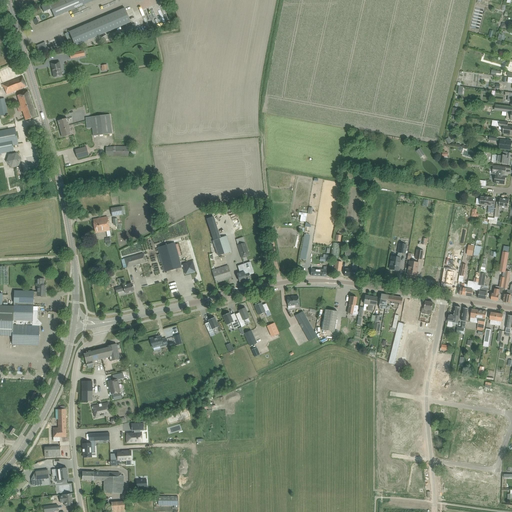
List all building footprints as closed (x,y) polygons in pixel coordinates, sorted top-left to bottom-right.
[(62,14),(56,0),(49,3),(41,6),(44,12),(51,9),(55,17),(62,14)] [(80,0),(56,0),(62,14),(83,5),(80,0)] [(77,29),(74,30),(69,32),(75,46),(83,43),(77,29)] [(45,42),(34,47),(38,56),(49,51),(45,42)] [(59,62),(56,62),(51,63),(54,77),(61,76),(60,71),(61,71),(59,62)] [(23,77),(3,85),(7,95),(27,87),(23,77)] [(26,120),(36,117),(28,92),(18,96),(26,120)] [(91,117),(91,118),(94,136),(113,133),(110,114),(91,117)] [(58,121),(62,137),(71,135),(67,118),(58,121)] [(511,134),(511,126),(508,126),(508,122),(500,121),(499,124),(499,129),(503,130),(503,134),(508,134),(511,134)] [(15,128),(0,131),(0,154),(1,155),(1,153),(13,151),(12,145),(18,144),(15,128)] [(511,141),(507,141),(500,140),(499,148),(506,149),(511,150),(511,141)] [(109,147),(106,147),(106,155),(120,155),(129,155),(129,146),(120,146),(109,146),(109,147)] [(88,155),(86,147),(75,150),(77,158),(88,155)] [(416,151),(420,157),(425,154),(420,148),(416,151)] [(509,165),(510,158),(507,158),(507,156),(510,156),(510,153),(511,153),(508,152),(504,152),(503,156),(497,155),(496,162),(502,163),(502,164),(509,165)] [(14,154),(13,154),(11,154),(10,155),(9,156),(8,157),(8,158),(7,160),(7,161),(7,162),(8,163),(8,164),(9,165),(10,166),(11,166),(12,167),(13,167),(14,167),(16,167),(17,166),(18,166),(19,165),(19,164),(20,163),(20,162),(20,161),(20,159),(20,158),(19,157),(19,156),(18,155),(17,155),(16,154),(15,154),(14,154)] [(493,167),(493,172),(496,173),(496,175),(495,183),(505,185),(506,176),(504,176),(504,173),(505,174),(506,169),(493,167)] [(492,198),(490,198),(481,197),(481,199),(476,198),(476,204),(488,206),(488,212),(494,213),(495,201),(495,202),(492,202),(492,198)] [(499,207),(500,207),(508,208),(509,200),(500,199),(499,207)] [(122,215),(121,207),(111,208),(112,216),(122,215)] [(95,233),(110,231),(107,217),(93,219),(95,233)] [(225,237),(219,238),(213,241),(218,256),(228,253),(226,249),(229,248),(225,237)] [(304,239),(300,259),(305,260),(309,240),(304,239)] [(192,262),(183,265),(181,266),(178,254),(174,242),(158,247),(160,254),(158,254),(160,263),(162,262),(165,272),(181,267),(184,266),(186,274),(195,271),(192,262)] [(237,245),(241,255),(248,252),(244,243),(237,245)] [(334,243),(332,258),(338,259),(340,244),(334,243)] [(346,246),(344,255),(352,256),(353,247),(346,246)] [(503,252),(499,271),(505,272),(509,253),(503,252)] [(144,254),(125,259),(127,268),(147,262),(145,257),(144,254)] [(396,270),(398,271),(401,255),(398,254),(397,257),(392,257),(390,269),(392,270),(393,271),(395,271),(396,270)] [(407,274),(416,276),(418,263),(409,262),(407,274)] [(345,273),(344,276),(354,277),(354,274),(356,274),(358,263),(353,263),(352,270),(345,269),(345,273)] [(431,278),(434,278),(436,266),(426,264),(425,271),(427,271),(426,277),(431,278)] [(212,271),(214,278),(216,283),(232,278),(228,266),(212,271)] [(311,268),(311,276),(326,277),(327,266),(323,266),(323,269),(311,268)] [(237,275),(239,282),(242,281),(243,282),(245,281),(245,280),(246,279),(250,278),(249,274),(250,273),(249,271),(247,269),(245,270),(244,268),(242,267),(240,268),(239,270),(240,272),(238,272),(237,274),(238,274),(237,275)] [(444,284),(452,285),(454,272),(446,271),(444,284)] [(38,292),(34,291),(33,296),(46,296),(46,292),(45,292),(45,286),(43,286),(44,279),(37,279),(37,286),(38,286),(38,292)] [(468,284),(466,296),(472,297),(473,292),(473,290),(474,290),(475,284),(468,282),(468,284)] [(132,284),(120,287),(115,288),(117,293),(124,290),(125,293),(134,290),(132,284)] [(504,297),(503,302),(510,303),(511,298),(511,295),(511,294),(511,293),(511,284),(511,285),(510,290),(508,289),(507,295),(505,294),(504,297)] [(484,286),(481,285),(481,287),(480,287),(480,291),(478,298),(486,299),(487,292),(488,289),(484,288),(484,286)] [(492,295),(491,300),(498,301),(499,296),(499,294),(500,290),(495,289),(495,294),(492,293),(492,295)] [(33,296),(34,291),(14,291),(14,306),(0,305),(0,335),(13,336),(12,345),(39,346),(39,326),(40,321),(37,319),(37,312),(38,312),(38,311),(33,311),(33,296)] [(382,306),(385,307),(386,305),(386,302),(387,295),(381,294),(379,308),(382,308),(382,306)] [(386,305),(385,307),(386,307),(387,303),(390,303),(391,305),(394,305),(393,308),(398,309),(398,305),(401,305),(402,298),(387,295),(386,302),(386,305)] [(299,305),(298,296),(287,297),(288,306),(299,305)] [(355,306),(356,302),(357,297),(356,297),(353,296),(353,297),(350,296),(347,313),(357,315),(358,306),(355,306)] [(376,306),(377,298),(365,296),(364,304),(368,304),(367,310),(372,311),(373,305),(376,306)] [(433,303),(426,302),(424,309),(422,308),(421,313),(428,314),(431,315),(432,310),(433,303)] [(262,305),(261,303),(262,303),(261,303),(254,306),(255,306),(258,315),(265,312),(267,317),(271,315),(266,304),(266,305),(263,306),(262,305)] [(452,316),(453,315),(449,314),(448,323),(453,324),(454,324),(454,325),(455,325),(456,325),(457,325),(458,325),(459,314),(460,312),(461,307),(455,306),(454,313),(453,316),(452,316)] [(237,315),(236,314),(241,327),(245,326),(243,320),(249,317),(245,308),(239,311),(239,313),(240,314),(237,315)] [(464,308),(463,313),(462,321),(463,321),(462,328),(457,327),(456,333),(463,334),(464,328),(465,329),(468,314),(468,309),(464,308)] [(338,311),(331,310),(325,309),(322,330),(334,332),(338,311)] [(472,309),(471,314),(470,321),(474,322),(475,317),(479,318),(477,330),(484,331),(487,312),(472,309)] [(303,311),(295,316),(309,341),(317,336),(303,311)] [(231,316),(231,315),(230,313),(222,316),(223,316),(227,325),(226,325),(227,325),(231,323),(234,329),(240,326),(234,314),(234,315),(231,316)] [(206,325),(205,324),(211,337),(215,335),(212,330),(219,327),(215,317),(208,320),(209,322),(209,323),(206,325)] [(268,326),(273,336),(279,334),(274,323),(268,326)] [(489,347),(491,330),(486,329),(483,347),(489,347)] [(257,343),(251,330),(244,333),(250,346),(257,343)] [(176,346),(178,345),(182,344),(179,335),(175,336),(174,337),(176,346)] [(162,340),(161,336),(157,337),(157,338),(150,340),(153,348),(160,346),(161,347),(168,345),(166,338),(162,340)] [(100,348),(99,348),(102,359),(105,358),(109,357),(110,361),(120,359),(116,344),(107,346),(102,348),(100,348)] [(87,353),(84,354),(86,363),(87,366),(92,365),(93,365),(93,364),(92,362),(98,360),(102,359),(99,348),(95,349),(86,352),(87,353)] [(510,374),(498,372),(497,382),(508,384),(510,374)] [(108,381),(111,394),(120,392),(117,380),(117,379),(113,380),(108,381)] [(92,381),(82,381),(82,401),(92,401),(92,381)] [(389,406),(389,399),(388,399),(388,400),(382,400),(382,403),(382,404),(381,404),(381,408),(382,408),(382,414),(389,414),(393,414),(393,407),(390,407),(390,406),(389,406)] [(99,405),(92,406),(92,407),(92,409),(93,409),(93,412),(96,412),(97,417),(101,416),(104,416),(104,415),(107,415),(109,414),(108,409),(110,409),(108,403),(101,404),(101,406),(99,406),(99,404),(99,405)] [(60,409),(56,409),(56,419),(58,419),(58,428),(66,428),(65,409),(65,406),(60,406),(60,409)] [(461,416),(458,430),(463,431),(464,425),(469,426),(471,415),(471,416),(466,415),(466,417),(461,416)] [(474,433),(478,434),(481,420),(476,419),(476,417),(472,416),(472,415),(471,415),(469,426),(475,427),(474,433)] [(481,420),(478,434),(483,434),(484,428),(489,429),(491,419),(486,418),(486,421),(481,420)] [(494,436),(499,437),(501,423),(496,422),(496,420),(492,419),(491,419),(489,429),(495,430),(494,436)] [(134,434),(127,434),(128,442),(128,443),(137,442),(136,439),(142,439),(141,432),(140,431),(144,430),(144,423),(131,424),(132,431),(134,431),(134,434)] [(166,427),(166,433),(182,431),(180,425),(166,427)] [(58,428),(53,428),(54,437),(60,437),(66,437),(66,428),(58,428)] [(83,449),(82,449),(83,449),(83,452),(83,457),(87,457),(88,457),(90,457),(91,457),(91,453),(91,446),(95,446),(95,441),(110,440),(109,433),(89,434),(90,441),(90,443),(83,444),(83,449)] [(461,439),(457,438),(454,452),(460,453),(459,455),(464,456),(466,446),(460,445),(461,439)] [(475,455),(477,442),(473,441),(472,447),(466,446),(464,456),(465,456),(469,457),(469,454),(475,455)] [(481,442),(477,442),(475,455),(480,456),(479,459),(484,459),(483,460),(484,460),(486,449),(480,448),(481,442)] [(495,459),(497,445),(493,444),(491,450),(486,449),(484,460),(485,460),(485,459),(489,460),(489,458),(495,459)] [(60,457),(60,447),(44,447),(45,457),(60,457)] [(111,460),(110,460),(111,466),(117,466),(117,464),(122,464),(122,460),(126,460),(130,460),(131,460),(131,455),(130,451),(122,451),(122,452),(120,452),(120,453),(118,453),(118,460),(111,460)] [(165,457),(153,457),(153,466),(165,466),(165,457)] [(388,470),(387,475),(389,475),(389,476),(391,476),(391,475),(400,477),(401,477),(403,477),(406,478),(408,467),(407,467),(407,470),(401,469),(402,464),(400,464),(399,464),(398,464),(397,464),(397,462),(394,461),(394,462),(389,462),(388,468),(387,468),(387,470),(388,470)] [(62,480),(68,480),(68,475),(67,472),(67,468),(58,469),(59,475),(57,475),(58,483),(59,482),(59,483),(61,482),(62,482),(62,480)] [(36,480),(31,480),(32,485),(33,485),(33,486),(42,484),(42,479),(49,478),(48,470),(35,472),(36,480)] [(456,489),(457,478),(457,479),(453,478),(453,477),(454,471),(446,470),(446,475),(445,475),(445,478),(445,483),(452,484),(451,489),(456,489)] [(93,480),(94,472),(82,472),(82,480),(93,480)] [(94,472),(93,480),(104,481),(104,493),(123,493),(124,476),(119,476),(119,472),(109,472),(109,473),(94,472)] [(479,476),(479,474),(479,475),(475,474),(474,482),(473,482),(473,483),(472,487),(472,488),(478,488),(478,492),(483,493),(484,493),(485,481),(481,481),(482,476),(479,476)] [(19,495),(29,484),(21,476),(11,487),(19,495)] [(496,485),(497,478),(490,477),(489,488),(496,488),(495,494),(500,494),(501,485),(496,485)] [(137,487),(137,488),(147,487),(146,480),(147,480),(147,479),(146,479),(146,480),(142,480),(142,479),(141,480),(137,480),(136,480),(137,487)] [(65,482),(61,482),(63,494),(71,493),(70,481),(65,482)] [(63,495),(59,496),(60,503),(64,503),(65,506),(73,505),(72,500),(71,493),(63,494),(63,495)] [(158,505),(178,506),(178,496),(158,496),(158,505)] [(118,511),(129,511),(128,502),(112,502),(112,511),(118,511)]
